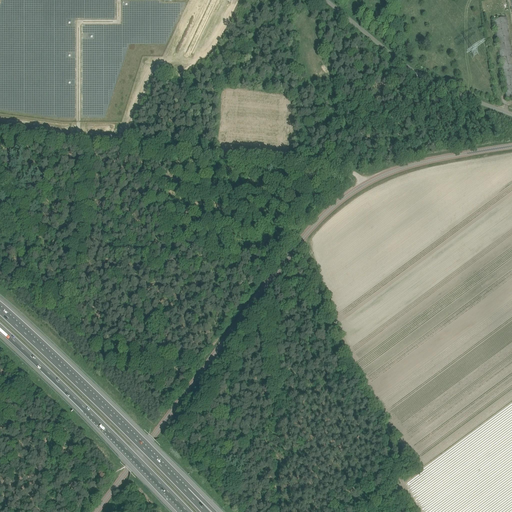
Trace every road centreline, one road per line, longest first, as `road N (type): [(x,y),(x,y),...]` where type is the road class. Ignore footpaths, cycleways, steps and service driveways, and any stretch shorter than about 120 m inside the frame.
road 1 (tertiary): [(96,511),(333,207),(396,170),(511,145)]
road 2 (track): [(0,130),(335,169),(365,184)]
road 3 (motorway): [(0,328),(185,511)]
road 4 (motorway): [(183,489),(0,310)]
road 5 (unclassified): [(511,114),(426,79),(325,0)]
road 6 (track): [(90,142),(68,318)]
